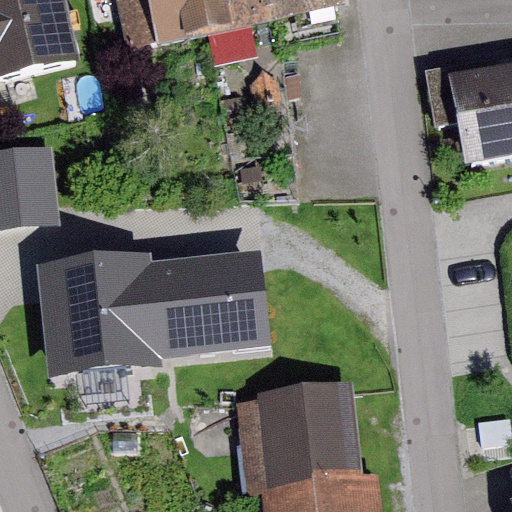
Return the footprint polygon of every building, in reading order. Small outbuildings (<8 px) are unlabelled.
[(0,0),(0,92),(80,73),(62,0),(0,0)] [(145,0),(156,57),(234,42),(225,0),(145,0)] [(342,0),(225,0),(234,42),(346,20),(342,0)] [(511,75),(450,87),(466,177),(486,174),(511,168),(511,75)] [(45,163),(0,167),(0,233),(52,228),(45,163)] [(50,285),(60,379),(153,369),(151,359),(261,347),(253,274),(171,283),(170,273),(50,285)] [(259,402),(259,408),(239,410),(248,505),(264,503),(264,511),(383,511),(380,484),(364,485),(355,392),(259,402)]
